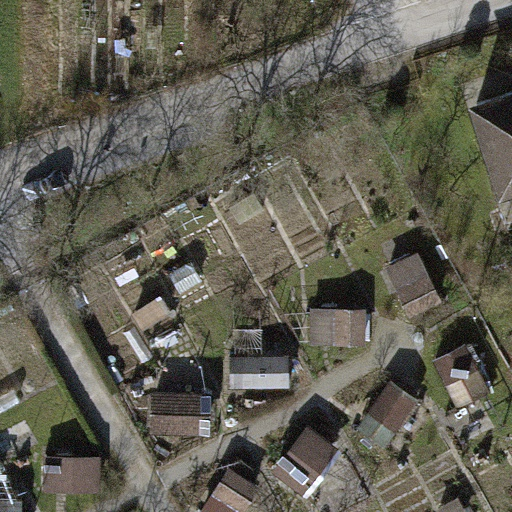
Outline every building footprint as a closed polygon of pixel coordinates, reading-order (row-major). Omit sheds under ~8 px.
[(511,86),(467,102),(493,182),(511,175),(511,86)] [(366,307),(315,311),(318,345),(368,341),(366,307)] [(484,344),(459,381),(481,396),(506,358),(484,344)] [(286,357),(236,360),(238,394),(288,391),(286,357)] [(398,386),(372,424),(394,439),(420,401),(398,386)] [(198,390),(148,393),(150,427),(200,424),(198,390)] [(315,436),(290,473),(312,488),(337,451),(315,436)] [(99,457),(49,460),(51,494),(101,491),(99,457)] [(232,465),(207,502),(221,511),(232,511),(254,480),(232,465)]
